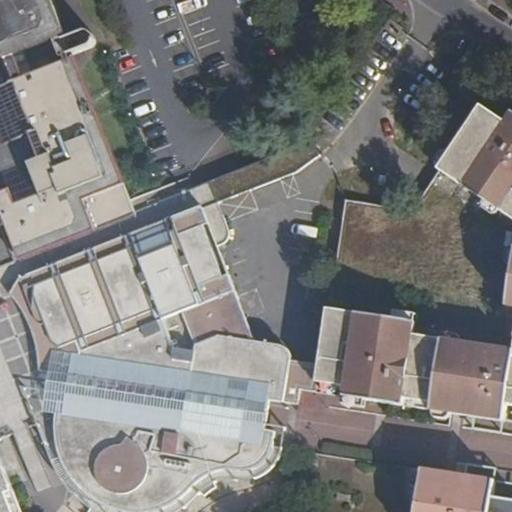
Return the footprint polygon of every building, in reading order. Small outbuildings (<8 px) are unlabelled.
[(0,222),(18,266),(119,224),(118,221),(54,68),(38,27),(54,21),(44,0),(12,0),(0,5),(0,222)] [(55,59),(58,61),(89,48),(89,44),(89,41),(87,38),(84,36),(81,35),(78,36),(54,46),(53,48),(52,51),(55,59)] [(438,174),(478,108),(476,107),(433,170),(438,174)] [(413,327),(329,314),(325,313),(317,365),(314,388),(317,388),(344,392),(343,401),(400,409),(401,402),(430,406),(429,414),(451,418),(501,425),(503,409),(511,409),(511,115),(510,114),(503,125),(478,108),(438,174),(511,225),(511,263),(505,311),(511,312),(511,340),(510,354),(412,339),(413,327)] [(309,169),(303,151),(215,181),(222,199),(309,169)] [(314,388),(317,365),(292,363),(292,360),(290,357),(288,353),(285,349),(280,347),(255,345),(217,250),(223,247),(226,244),(228,240),(228,234),(221,218),(207,184),(132,215),(118,221),(119,224),(126,242),(20,284),(33,314),(39,312),(50,344),(52,348),(68,358),(67,363),(75,365),(70,398),(61,397),(60,405),(59,413),(59,426),(60,438),(61,445),(65,455),(70,466),(77,477),(84,485),(91,490),(98,495),(92,505),(91,508),(95,511),(111,511),(115,505),(126,508),(135,510),(143,511),(151,511),(169,511),(168,508),(178,504),(184,500),(190,496),(195,491),(200,485),(207,492),(210,496),(221,489),(219,484),(215,476),(218,474),(223,472),(231,470),(239,469),(248,468),(254,468),(261,466),(267,462),(272,458),(275,452),(276,449),(277,447),(278,440),(278,434),(267,433),(271,403),(299,408),(301,394),(313,396),(314,388)] [(0,449),(0,511),(18,511),(11,493),(17,490),(0,449)] [(511,511),(511,505),(492,503),(494,486),(420,474),(415,511),(511,511)] [(25,511),(17,490),(11,493),(18,511),(25,511)]
